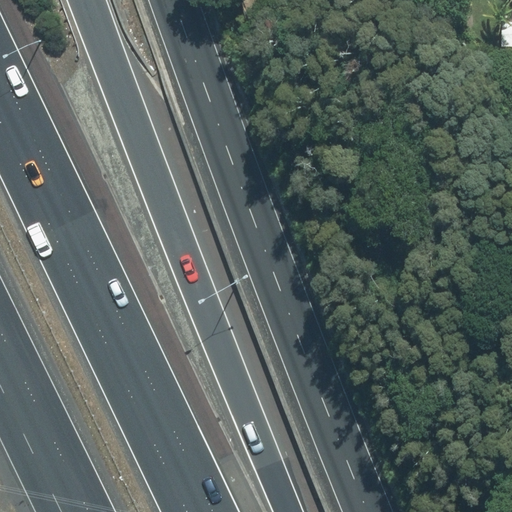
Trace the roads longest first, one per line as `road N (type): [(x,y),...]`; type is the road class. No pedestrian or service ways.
road 1 (motorway): [(90,0),(292,511)]
road 2 (motorway): [(0,120),(188,511)]
road 3 (motorway): [(90,511),(0,323)]
